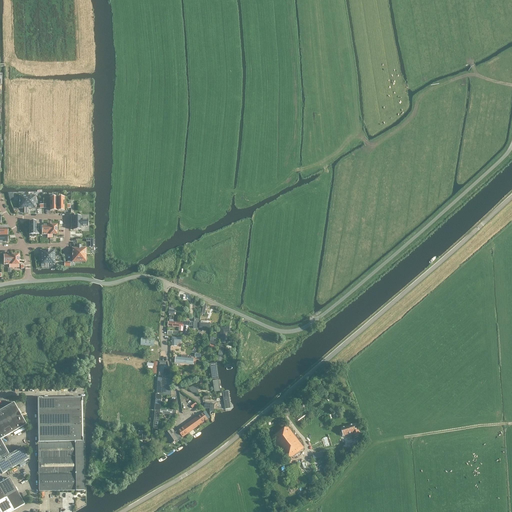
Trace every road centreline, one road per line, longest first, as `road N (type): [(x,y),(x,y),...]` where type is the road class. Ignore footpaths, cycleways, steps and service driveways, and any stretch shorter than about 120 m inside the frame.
road 1 (unclassified): [(122,511),(225,447),(511,196)]
road 2 (unclassified): [(167,282),(274,330),(304,328),(511,145)]
road 3 (track): [(231,189),(255,196),(335,156),(354,137),(373,144),(412,118),(429,90),(469,75),(511,84)]
road 4 (unclassified): [(0,394),(32,393),(34,505),(22,511)]
road 5 (unclassified): [(28,281),(167,282)]
road 6 (residential): [(25,247),(65,243),(65,220),(8,218)]
